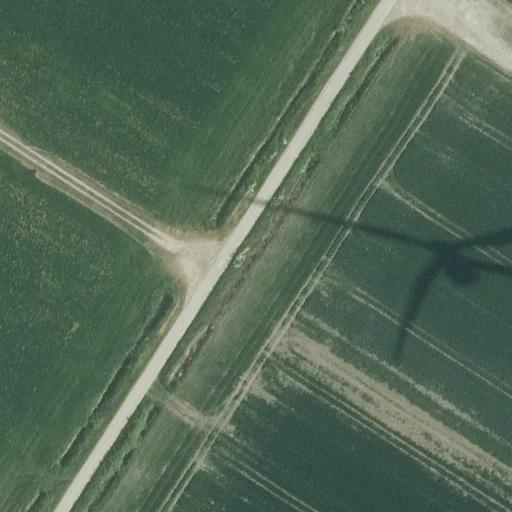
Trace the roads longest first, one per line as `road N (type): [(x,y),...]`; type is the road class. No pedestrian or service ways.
road 1 (unclassified): [(378,0),(55,511)]
road 2 (track): [(0,135),(205,275)]
road 3 (track): [(399,0),(511,72)]
